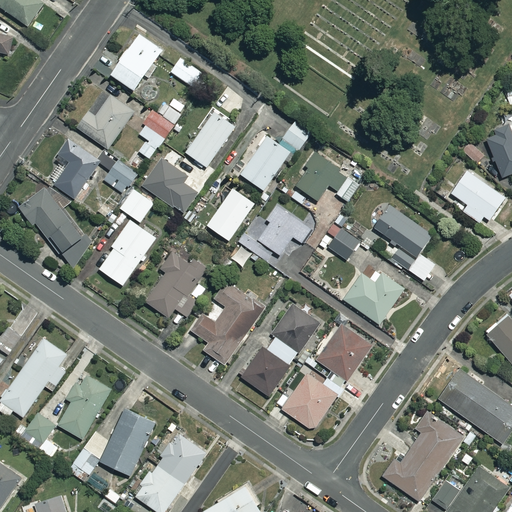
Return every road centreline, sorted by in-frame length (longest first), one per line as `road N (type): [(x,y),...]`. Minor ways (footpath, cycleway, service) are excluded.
road 1 (residential): [(0,254),(326,483)]
road 2 (residential): [(326,483),(448,310),(511,254)]
road 3 (residential): [(110,0),(17,131)]
